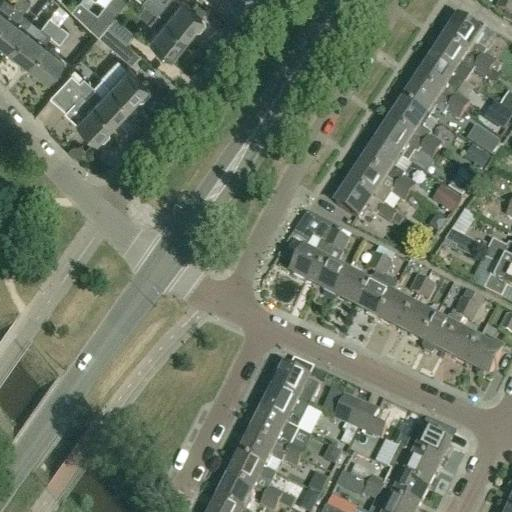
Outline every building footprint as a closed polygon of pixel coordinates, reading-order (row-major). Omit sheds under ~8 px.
[(0,20),(0,44),(8,50),(24,29),(14,21),(29,2),(26,0),(15,0),(12,4),(0,20)] [(7,0),(0,0),(0,1),(0,20),(12,4),(7,0)] [(79,0),(78,0),(70,10),(85,25),(86,24),(95,13),(79,0)] [(85,25),(97,37),(106,26),(113,16),(120,9),(109,0),(106,0),(95,13),(86,24),(85,25)] [(204,21),(179,1),(177,0),(166,0),(163,5),(157,0),(139,0),(141,1),(141,2),(145,5),(186,37),(192,30),(195,32),(198,31),(204,24),(204,21)] [(501,0),(496,11),(505,15),(511,0),(501,0)] [(137,14),(156,29),(149,38),(170,56),(186,37),(145,5),(137,14)] [(33,35),(24,29),(8,50),(27,64),(43,43),(42,42),(48,34),(49,35),(58,23),(47,15),(33,35)] [(106,26),(125,43),(134,33),(113,16),(106,26)] [(483,67),(491,73),(496,65),(484,57),(486,54),(474,46),(481,36),(458,21),(444,42),(483,67)] [(66,30),(58,23),(49,35),(58,41),(66,30)] [(106,26),(97,37),(98,38),(117,53),(125,43),(106,26)] [(483,67),(444,42),(431,62),(454,77),(461,67),(473,75),(475,73),(486,80),(491,73),(483,67)] [(62,57),(43,43),(27,64),(46,78),(62,57)] [(454,77),(431,62),(417,83),(450,105),(464,114),(470,105),(456,96),(464,84),(454,77)] [(141,100),(148,92),(148,90),(145,87),(146,86),(126,67),(109,85),(128,104),(135,97),(138,101),(141,100)] [(79,82),(78,81),(77,81),(69,74),(49,96),(65,110),(74,101),(85,111),(75,121),(95,140),(96,139),(98,141),(101,141),(107,136),(107,132),(105,129),(112,122),(75,86),(79,82)] [(109,85),(100,94),(83,77),(78,81),(79,82),(75,86),(112,122),(128,104),(109,85)] [(450,105),(417,83),(404,104),(427,119),(433,109),(444,116),(445,115),(444,115),(450,105)] [(511,96),(509,94),(500,108),(511,116),(511,96)] [(390,125),(437,155),(442,146),(430,138),(431,136),(420,128),(427,119),(404,104),(390,125)] [(464,114),(450,105),(444,115),(445,115),(458,124),(464,114)] [(420,154),(432,162),(437,155),(390,125),(377,145),(400,160),(409,166),(416,155),(418,157),(420,154)] [(400,160),(377,145),(363,166),(386,181),(411,197),(417,188),(404,179),(404,178),(394,170),(400,160)] [(474,147),(466,159),(484,171),(492,159),(474,147)] [(386,181),(363,166),(350,186),(373,201),(383,208),(384,208),(391,197),(404,206),(411,197),(386,181)] [(441,202),(455,218),(482,193),(468,177),(441,202)] [(359,222),(373,201),(350,186),(336,207),(359,222)] [(384,208),(383,208),(377,217),(390,226),(397,216),(384,208)] [(455,274),(487,221),(474,212),(441,266),(455,274)] [(309,245),(306,252),(304,251),(291,276),(314,288),(327,263),(316,258),(322,246),(333,252),(341,238),(343,233),(307,214),(294,235),(309,245)] [(350,242),(341,238),(333,252),(342,257),(350,242)] [(492,245),(488,253),(511,265),(511,250),(508,248),(506,252),(492,245)] [(497,268),(485,293),(501,301),(507,290),(511,292),(511,265),(488,253),(484,261),(497,268)] [(336,300),(358,311),(384,261),(375,257),(368,271),(376,275),(370,286),(349,275),(336,300)] [(384,261),(358,311),(379,322),(393,297),(382,292),(388,280),(385,278),(392,265),(384,261)] [(314,288),(336,300),(349,275),(327,263),(314,288)] [(410,294),(419,299),(427,284),(417,279),(410,294)] [(427,284),(419,299),(429,304),(436,289),(427,284)] [(466,291),(461,300),(471,306),(476,296),(466,291)] [(414,309),(393,297),(379,322),(401,333),(414,309)] [(464,320),(471,306),(461,300),(453,315),(464,320)] [(480,310),(471,306),(464,320),(473,325),(480,310)] [(436,320),(414,309),(401,333),(423,345),(436,320)] [(502,331),(511,336),(511,333),(511,317),(509,316),(502,331)] [(436,351),(445,356),(458,331),(436,320),(423,345),(424,345),(422,349),(423,352),(431,356),(434,355),(436,351)] [(480,343),(458,331),(445,356),(467,368),(480,343)] [(484,345),(480,343),(467,368),(477,373),(477,377),(484,381),(487,378),(489,379),(502,355),(502,354),(503,351),(496,347),(494,350),(484,345)] [(277,384),(272,393),(297,406),(309,411),(314,400),(303,394),(309,383),(284,371),(283,372),(279,370),(276,371),(272,379),(273,382),(277,384)] [(297,406),(272,393),(261,416),(286,429),(297,434),(308,412),(309,411),(297,406)] [(347,425),(358,430),(368,406),(346,397),(340,411),(351,416),(347,425)] [(370,435),(374,426),(380,411),(368,406),(358,430),(370,435)] [(340,411),(336,420),(347,425),(351,416),(340,411)] [(250,438),(275,450),(301,463),(306,452),(292,445),(297,434),(286,429),(261,416),(250,438)] [(374,426),(370,435),(382,440),(386,432),(374,426)] [(426,434),(414,457),(439,469),(450,446),(426,434)] [(264,472),(270,461),(282,467),(283,465),(296,471),(301,463),(275,450),(250,438),(239,460),(264,472)] [(393,473),(428,491),(439,469),(414,457),(415,457),(400,450),(394,460),(398,462),(393,473)] [(264,472),(239,460),(228,481),(253,494),(264,472)] [(324,471),(320,491),(333,493),(337,474),(324,471)] [(367,489),(381,496),(392,501),(413,511),(417,511),(428,491),(393,473),(386,486),(372,479),(368,487),(367,489)] [(345,491),(351,479),(343,475),(337,487),(345,491)] [(244,511),(253,494),(228,481),(217,504),(234,511),(244,511)] [(269,489),(264,498),(279,506),(284,496),(269,489)] [(364,496),(378,503),(381,496),(367,489),(364,496)] [(413,511),(392,501),(381,496),(378,503),(372,511),(413,511)] [(264,498),(264,499),(260,508),(267,511),(276,511),(279,506),(264,498)]
